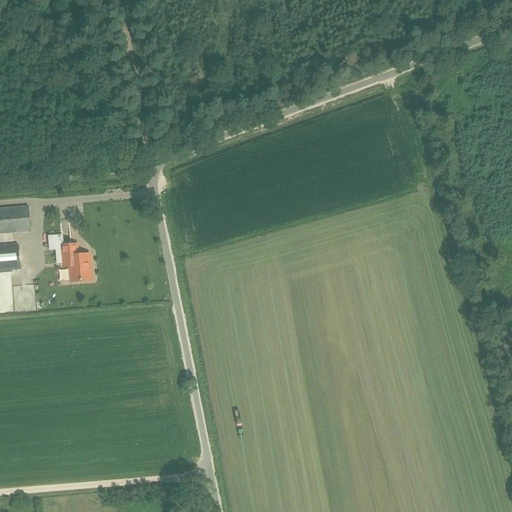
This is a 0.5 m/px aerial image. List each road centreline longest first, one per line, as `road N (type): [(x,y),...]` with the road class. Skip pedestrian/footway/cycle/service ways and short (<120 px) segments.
road 1 (unclassified): [(217,511),(152,164),(511,30)]
road 2 (track): [(0,493),(210,473)]
road 3 (track): [(147,141),(118,0)]
